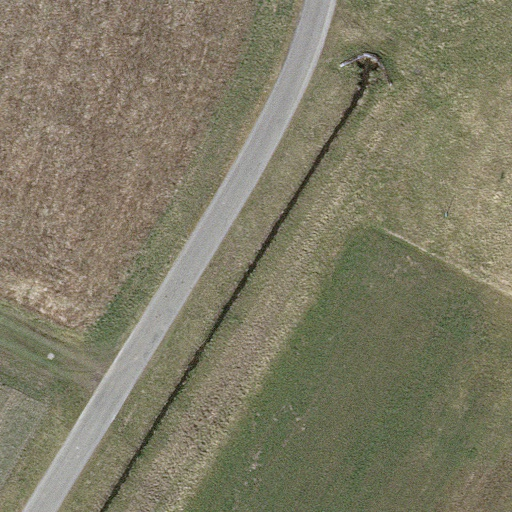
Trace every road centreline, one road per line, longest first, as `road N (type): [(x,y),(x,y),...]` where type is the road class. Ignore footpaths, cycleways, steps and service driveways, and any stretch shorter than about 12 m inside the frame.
road 1 (track): [(49,511),(286,119),(328,0)]
road 2 (track): [(115,403),(0,349)]
